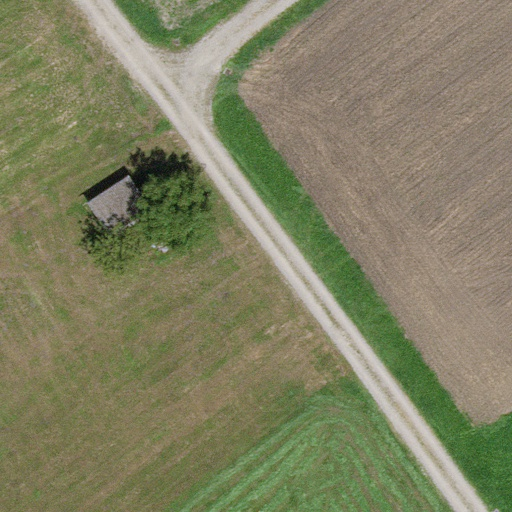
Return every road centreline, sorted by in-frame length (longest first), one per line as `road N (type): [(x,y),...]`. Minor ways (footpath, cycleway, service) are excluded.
road 1 (track): [(478,511),(96,0)]
road 2 (track): [(283,0),(164,92)]
